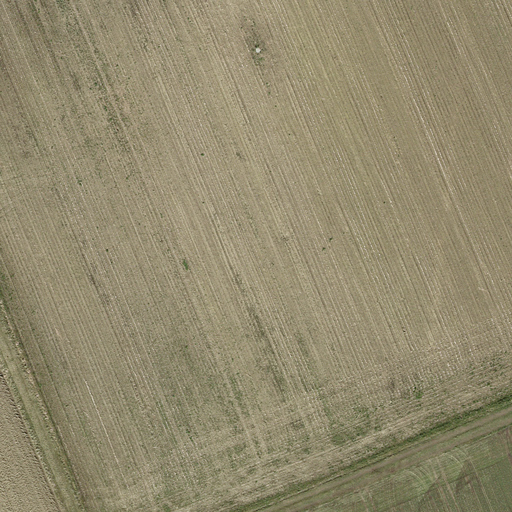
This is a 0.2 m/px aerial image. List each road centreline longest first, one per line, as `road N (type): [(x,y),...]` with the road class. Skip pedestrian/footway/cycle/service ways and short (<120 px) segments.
road 1 (track): [(269,511),(511,410)]
road 2 (track): [(81,511),(0,312)]
